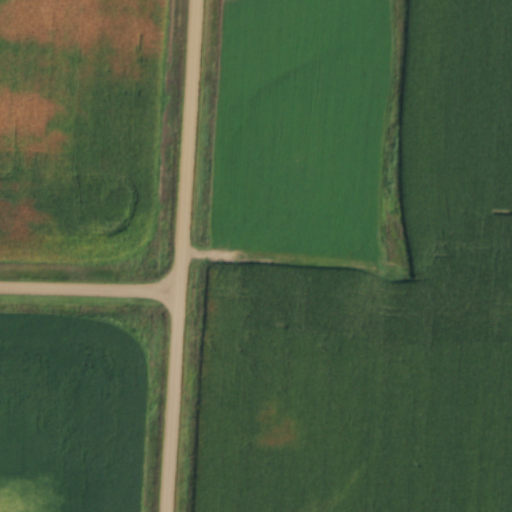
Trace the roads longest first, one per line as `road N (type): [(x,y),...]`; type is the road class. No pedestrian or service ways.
road 1 (residential): [(168,511),(199,0)]
road 2 (residential): [(182,293),(0,289)]
